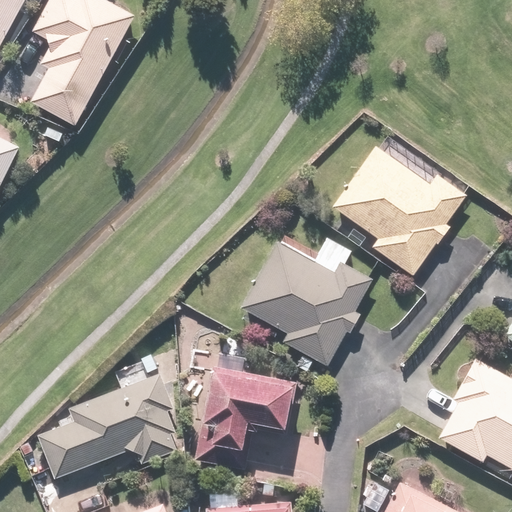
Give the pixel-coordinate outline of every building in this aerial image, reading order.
[(0,0),(0,46),(25,0),(0,0)] [(74,127),(134,18),(101,0),(49,0),(32,33),(46,41),(48,49),(39,66),(48,70),(29,103),(74,127)] [(465,196),(381,134),(327,208),(374,243),(370,248),(413,279),(450,229),(444,225),(465,196)] [(0,185),(19,149),(0,139),(0,185)] [(343,266),(351,250),(325,237),(313,260),(273,240),(238,309),(287,334),(283,343),(330,366),(346,334),(351,337),(361,318),(355,314),(372,281),(343,266)] [(511,322),(502,337),(511,344),(511,322)] [(511,380),(474,359),(452,398),(459,402),(438,440),(480,464),(486,455),(511,469),(511,380)] [(296,383),(209,366),(191,460),(246,471),(249,454),(242,452),(247,426),(286,434),(296,383)] [(161,373),(65,409),(70,423),(37,435),(55,481),(133,452),(139,468),(176,454),(170,437),(175,435),(167,412),(174,409),(161,373)] [(459,511),(394,481),(379,511),(459,511)] [(120,511),(169,511),(159,486),(117,503),(120,511)] [(237,494),(207,493),(207,509),(205,509),(204,511),(289,511),(289,503),(237,503),(237,494)]
